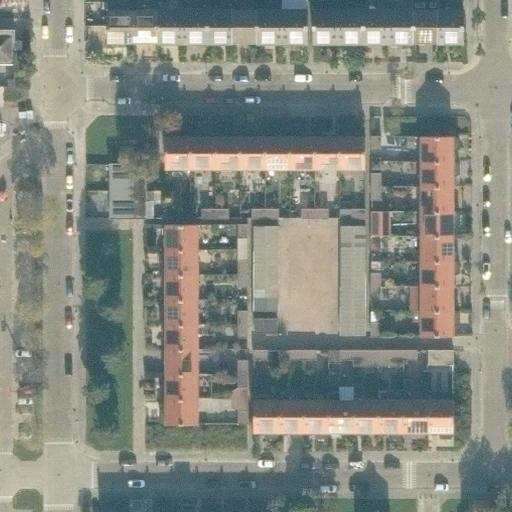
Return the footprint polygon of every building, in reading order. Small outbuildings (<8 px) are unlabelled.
[(108,42),(133,42),(134,10),(108,10),(108,42)] [(133,42),(158,42),(158,10),(134,10),(133,42)] [(158,42),(183,42),(183,10),(158,10),(158,42)] [(183,42),(208,42),(208,10),(183,10),(183,42)] [(208,42),(233,42),(233,10),(208,10),(208,42)] [(233,42),(257,42),(257,10),(233,10),(233,42)] [(257,42),(282,42),(282,10),(257,10),(257,42)] [(282,42),(308,42),(308,10),(282,10),(282,42)] [(339,42),(339,10),(314,10),(314,42),(339,42)] [(364,42),(364,10),(339,10),(339,42),(364,42)] [(389,42),(389,10),(364,10),(364,42),(389,42)] [(413,42),(413,10),(389,10),(389,42),(413,42)] [(438,42),(438,10),(413,10),(413,42),(438,42)] [(438,42),(464,42),(464,10),(438,10),(438,42)] [(22,40),(15,40),(15,29),(0,29),(0,63),(15,64),(15,50),(22,50),(22,40)] [(155,152),(153,131),(125,134),(127,155),(155,152)] [(191,168),(191,136),(166,136),(166,168),(191,168)] [(216,168),(216,136),(191,136),(191,168),(216,168)] [(216,168),(241,168),(241,136),(216,136),(216,168)] [(266,168),(266,136),(241,136),(241,168),(266,168)] [(291,168),(291,136),(266,136),(266,168),(291,168)] [(316,168),(316,136),(291,136),(291,168),(316,168)] [(316,168),(341,168),(341,136),(316,136),(316,168)] [(365,169),(365,136),(341,136),(341,168),(365,169)] [(381,149),(381,136),(372,136),(372,149),(381,149)] [(454,161),(454,136),(421,136),(421,161),(454,161)] [(454,186),(454,161),(421,161),(421,186),(454,186)] [(154,180),(147,180),(146,163),(110,163),(110,191),(147,191),(154,191),(154,180)] [(371,186),(380,186),(380,173),(371,173),(371,186)] [(381,199),(380,186),(371,186),(371,199),(381,199)] [(454,210),(454,186),(421,186),(421,210),(454,210)] [(147,192),(147,191),(110,191),(110,218),(147,218),(147,203),(154,203),(154,192),(147,192)] [(376,202),(375,224),(390,225),(391,203),(376,202)] [(179,218),(179,208),(166,208),(166,218),(179,218)] [(217,217),(217,209),(202,208),(202,218),(217,217)] [(316,218),(316,209),(302,208),(302,218),(316,218)] [(217,209),(217,217),(229,217),(229,209),(217,209)] [(266,218),(266,209),(252,209),(252,218),(266,218)] [(266,209),(266,218),(279,218),(279,209),(266,209)] [(316,209),(316,218),(328,218),(328,209),(316,209)] [(365,218),(365,209),(341,209),(341,217),(365,218)] [(454,210),(421,210),(421,235),(454,235),(454,225),(456,225),(460,223),(460,212),(456,210),(454,210)] [(166,250),(198,250),(198,224),(166,224),(166,250)] [(247,237),(248,224),(238,224),(238,236),(247,237)] [(279,238),(279,225),(255,225),(255,238),(279,238)] [(366,238),(366,225),(342,225),(342,238),(366,238)] [(384,227),(372,227),(372,235),(384,235),(384,227)] [(421,260),(454,260),(454,235),(421,235),(421,260)] [(381,236),(372,236),(372,249),(381,249),(381,236)] [(279,250),(279,238),(255,238),(255,250),(279,250)] [(366,250),(366,238),(342,238),(342,250),(366,250)] [(166,275),(198,275),(198,250),(166,250),(166,275)] [(279,262),(279,250),(255,250),(255,262),(279,262)] [(365,262),(366,250),(342,250),(342,262),(365,262)] [(238,275),(248,275),(248,261),(238,260),(238,275)] [(454,285),(454,260),(421,260),(421,285),(454,285)] [(279,274),(279,262),(255,262),(255,274),(279,274)] [(365,274),(365,262),(342,262),(342,274),(365,274)] [(372,284),(381,284),(381,272),(372,272),(372,284)] [(279,286),(279,274),(255,274),(255,286),(279,286)] [(365,286),(365,274),(342,274),(342,286),(365,286)] [(166,299),(198,299),(198,275),(166,275),(166,299)] [(248,275),(238,275),(238,287),(248,287),(248,275)] [(381,299),(381,284),(372,284),(372,299),(381,299)] [(454,310),(454,285),(421,285),(421,310),(454,310)] [(279,298),(279,286),(255,286),(255,298),(279,298)] [(365,298),(365,286),(342,286),(342,298),(365,298)] [(279,310),(279,298),(255,298),(255,310),(279,310)] [(365,310),(365,298),(342,298),(342,310),(365,310)] [(198,324),(198,299),(166,299),(166,324),(198,324)] [(239,324),(248,324),(248,310),(239,310),(239,324)] [(365,322),(365,310),(342,310),(341,322),(365,322)] [(454,336),(454,310),(421,310),(421,336),(454,336)] [(278,332),(278,318),(255,318),(255,332),(278,332)] [(365,335),(365,322),(341,322),(341,335),(365,335)] [(371,336),(381,336),(381,322),(371,323),(371,336)] [(166,349),(198,349),(198,324),(166,324),(166,349)] [(248,324),(239,324),(239,337),(248,337),(248,324)] [(198,373),(198,349),(166,349),(166,373),(198,373)] [(267,359),(267,350),(254,349),(254,359),(267,359)] [(304,359),(304,350),(290,350),(290,359),(304,359)] [(304,359),(317,359),(317,350),(304,350),(304,359)] [(355,359),(355,350),(340,350),(340,359),(355,359)] [(355,359),(367,359),(367,350),(355,350),(355,359)] [(403,350),(390,350),(390,359),(403,359),(403,350)] [(403,350),(403,359),(417,359),(417,350),(403,350)] [(454,364),(454,350),(429,350),(429,364),(454,364)] [(238,374),(248,374),(248,359),(238,359),(238,374)] [(166,398),(198,399),(198,373),(166,373),(166,398)] [(248,386),(248,374),(238,374),(238,386),(248,386)] [(198,424),(198,399),(166,398),(166,424),(198,424)] [(279,432),(280,399),(254,399),(254,432),(279,432)] [(304,432),(304,399),(280,399),(279,432),(304,432)] [(329,432),(329,399),(304,399),(304,432),(329,432)] [(354,432),(354,399),(329,399),(329,432),(354,432)] [(379,432),(379,400),(354,399),(354,432),(379,432)] [(404,432),(404,400),(379,400),(379,432),(404,432)] [(428,432),(428,400),(404,400),(404,432),(428,432)] [(454,400),(453,400),(428,400),(428,432),(454,432),(454,400)] [(239,424),(248,424),(248,410),(239,410),(239,424)]
